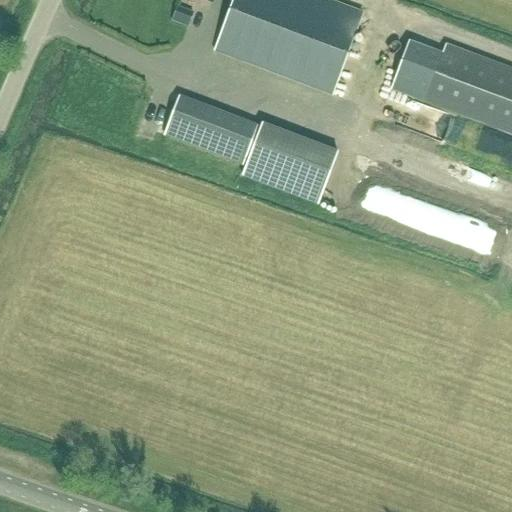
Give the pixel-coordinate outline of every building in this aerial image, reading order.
[(205,0),(212,2),(213,0),(231,0),(234,1),(215,52),(332,96),(362,14),(324,0),(205,0)] [(511,136),(511,70),(446,45),(442,56),(409,43),(390,90),(511,136)] [(242,168),(257,127),(179,97),(164,138),(242,168)] [(262,125),(242,178),(319,206),(339,153),(262,125)] [(511,149),(486,142),(488,136),(479,134),(473,154),(507,163),(511,149)]
